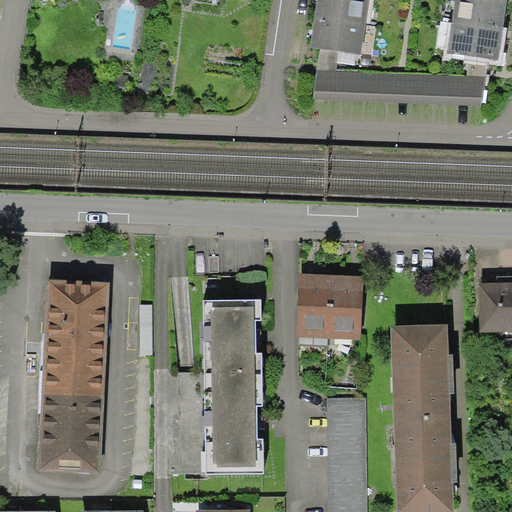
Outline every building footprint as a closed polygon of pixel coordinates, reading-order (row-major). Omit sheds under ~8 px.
[(369,0),(317,0),(315,16),(366,23),(369,0)] [(505,16),(507,2),(491,0),(455,0),(452,23),(503,31),(505,16)] [(366,23),(315,16),(313,26),(310,47),(321,48),(339,51),(361,54),(366,23)] [(501,44),(503,31),(452,23),(447,53),(499,61),(501,44)] [(336,71),(339,51),(321,48),(317,70),(336,71)] [(336,71),(317,70),(313,99),(481,105),(484,77),(336,71)] [(357,282),(297,282),(297,341),(357,341),(357,282)] [(103,287),(40,284),(31,467),(94,470),(103,287)] [(511,285),(473,287),(474,335),(511,333),(511,285)] [(255,306),(191,306),(191,479),(256,479),(255,306)] [(445,511),(442,329),(384,331),(387,511),(445,511)]
